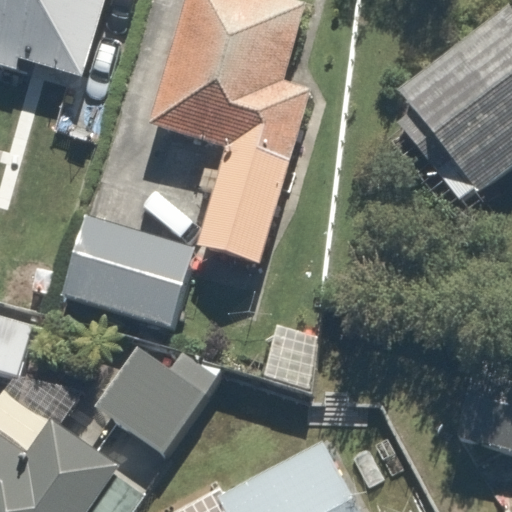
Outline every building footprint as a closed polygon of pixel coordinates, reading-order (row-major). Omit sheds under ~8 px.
[(125,0),(0,0),(0,51),(106,79),(125,0)] [(326,7),(296,0),(203,0),(169,141),(230,156),(205,257),(205,259),(282,278),(326,102),(304,97),(326,7)] [(511,194),(511,20),(408,106),(493,210),(511,194)] [(205,257),(99,227),(77,306),(183,336),(205,257)] [(37,310),(0,306),(0,369),(30,372),(37,310)] [(209,395),(142,356),(105,418),(172,458),(209,395)] [(511,377),(481,372),(468,448),(511,455),(511,377)] [(42,455),(0,429),(0,511),(100,511),(125,472),(57,431),(42,455)] [(410,511),(406,500),(375,511),(358,511),(336,457),(222,503),(225,511),(410,511)]
